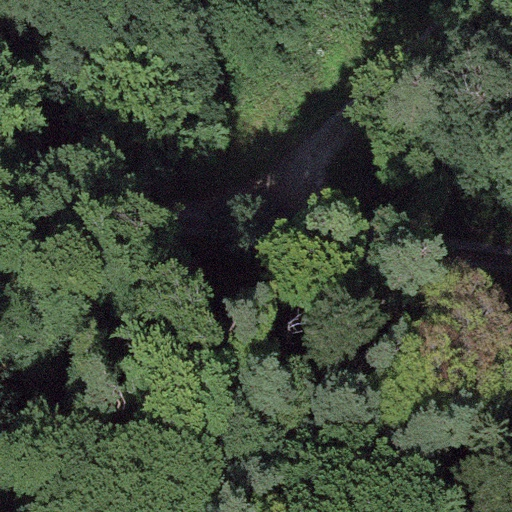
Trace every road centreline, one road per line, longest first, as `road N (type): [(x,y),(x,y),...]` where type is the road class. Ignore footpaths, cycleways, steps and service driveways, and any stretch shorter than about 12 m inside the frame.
road 1 (track): [(467,0),(295,167),(282,201),(300,234),(372,251),(511,261)]
road 2 (track): [(0,208),(300,234)]
